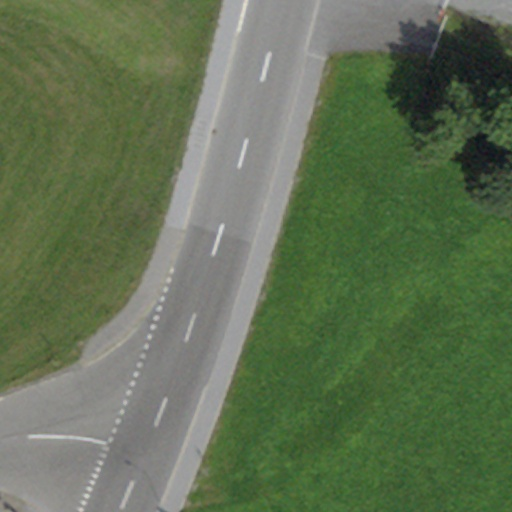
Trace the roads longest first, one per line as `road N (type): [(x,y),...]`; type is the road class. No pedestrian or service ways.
road 1 (primary): [(276,0),(212,244),(140,464)]
road 2 (tertiary): [(140,464),(81,449),(0,449)]
road 3 (track): [(511,82),(412,3)]
